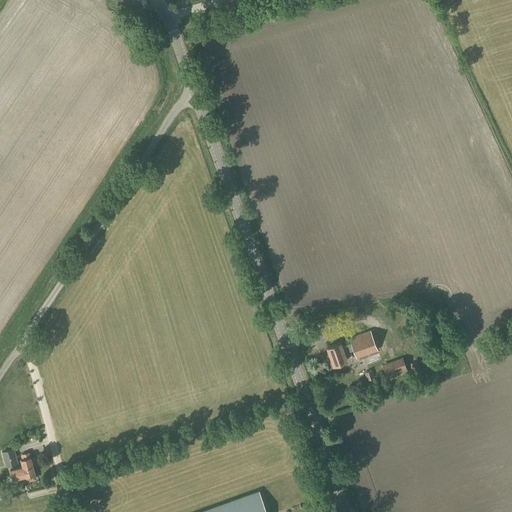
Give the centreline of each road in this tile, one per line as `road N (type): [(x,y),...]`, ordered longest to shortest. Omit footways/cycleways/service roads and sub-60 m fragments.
road 1 (tertiary): [(347,511),(194,88)]
road 2 (unclassified): [(0,374),(194,88)]
road 3 (unknown): [(23,339),(71,511)]
